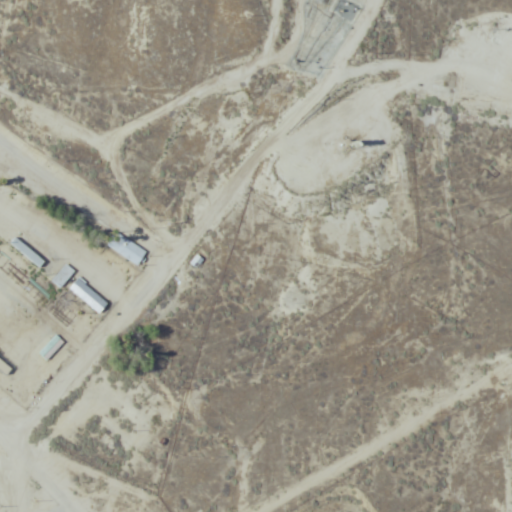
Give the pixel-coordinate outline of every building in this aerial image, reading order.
[(140,268),(150,255),(119,233),(109,247),(140,268)] [(55,281),(63,289),(78,274),(70,266),(55,281)] [(101,317),(111,306),(81,279),(71,291),(101,317)] [(68,345),(60,336),(43,353),(51,361),(68,345)] [(14,371),(0,358),(0,372),(7,379),(14,371)]
